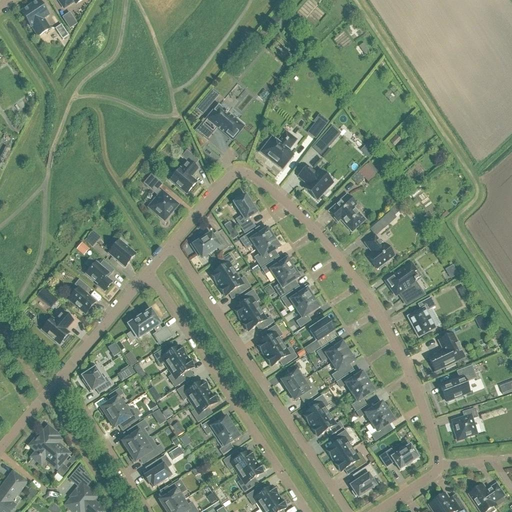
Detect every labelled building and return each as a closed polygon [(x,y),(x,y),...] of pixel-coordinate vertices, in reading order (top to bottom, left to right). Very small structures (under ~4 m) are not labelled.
[(57,0),(64,10),(74,3),(76,5),(84,0),(57,0)] [(49,30),(42,20),(48,16),(38,2),(37,3),(34,4),(33,5),(32,7),(21,14),(30,28),(31,27),(38,37),(49,30)] [(269,22),(278,30),(286,21),(276,13),(269,22)] [(70,31),(77,26),(70,15),(63,19),(70,31)] [(63,41),(69,37),(62,26),(56,30),(63,41)] [(237,91),(224,105),(234,114),(247,99),(237,91)] [(233,144),(245,128),(218,106),(206,121),(233,144)] [(316,141),(329,123),(320,116),(314,124),(315,125),(308,135),(316,141)] [(207,142),(214,134),(202,125),(196,133),(207,142)] [(331,128),(319,142),(327,149),(340,135),(331,128)] [(285,133),(281,138),(276,144),(273,142),(269,147),(267,145),(263,150),(263,157),(267,160),(271,159),(274,162),(274,165),(278,168),(285,168),(289,162),(286,160),(291,155),(288,153),(296,142),(285,133)] [(7,149),(9,142),(3,140),(1,147),(7,149)] [(306,141),(297,153),(302,157),(311,145),(306,141)] [(379,148),(371,141),(366,147),(373,154),(379,148)] [(354,145),(350,149),(363,162),(367,158),(354,145)] [(193,176),(197,171),(188,162),(181,171),(180,170),(170,182),(186,196),(196,184),(190,178),(192,176),(193,176)] [(369,185),(378,177),(368,166),(359,173),(364,179),(369,185)] [(316,176),(308,169),(309,168),(308,168),(298,179),(298,180),(299,179),(307,186),(304,189),(303,188),(318,202),(317,201),(322,195),(324,197),(329,192),(327,191),(332,185),(318,172),(317,172),(318,173),(316,176)] [(359,173),(352,180),(357,185),(364,179),(359,173)] [(152,176),(147,181),(158,191),(163,186),(152,176)] [(166,221),(170,216),(169,216),(177,207),(161,193),(153,201),(154,202),(149,209),(158,216),(157,218),(162,221),(162,220),(164,222),(165,220),(166,221)] [(290,200),(293,205),(300,200),(296,195),(290,200)] [(244,198),(243,196),(236,200),(237,202),(233,205),(241,217),(236,221),(244,235),(254,228),(250,222),(250,223),(248,220),(256,215),(245,197),(244,198)] [(363,222),(351,208),(354,205),(347,197),(329,213),(334,219),(337,217),(352,232),(363,222)] [(379,223),(385,229),(396,220),(393,217),(404,208),(399,203),(389,212),(390,214),(379,223)] [(238,238),(229,224),(223,228),(232,242),(238,238)] [(273,240),(270,236),(272,235),(268,230),(255,238),(252,233),(240,241),(246,250),(253,246),(256,251),(273,240)] [(214,243),(210,237),(200,243),(199,241),(191,247),(197,256),(199,255),(202,259),(217,249),(220,254),(227,249),(220,239),(214,243)] [(382,247),(374,237),(364,245),(370,253),(371,252),(373,254),(367,259),(376,271),(379,269),(380,271),(385,266),(384,265),(393,258),(384,246),(382,247)] [(89,238),(85,242),(92,248),(96,244),(89,238)] [(124,269),(135,256),(126,248),(127,246),(121,240),(108,255),(124,269)] [(267,257),(279,249),(273,240),(256,251),(259,256),(254,259),(260,268),(270,262),(267,257)] [(76,251),(83,257),(89,250),(82,244),(76,251)] [(92,257),(101,262),(106,254),(96,249),(92,257)] [(218,287),(236,275),(228,265),(232,262),(229,257),(219,264),(222,269),(211,276),(218,287)] [(276,281),(293,270),(287,261),(275,269),(271,264),(261,270),(265,275),(270,272),(276,281)] [(114,272),(103,263),(99,267),(95,264),(86,276),(98,286),(97,287),(104,293),(112,284),(105,279),(108,275),(110,276),(114,272)] [(255,265),(250,268),(253,274),(258,270),(255,265)] [(416,293),(410,285),(414,283),(414,284),(417,282),(416,281),(420,279),(411,267),(402,274),(401,273),(386,284),(395,296),(398,294),(406,305),(420,297),(417,292),(416,293)] [(293,270),(276,281),(279,286),(274,289),(280,299),(290,292),(287,287),(299,279),(293,270)] [(450,287),(458,283),(452,273),(444,277),(450,287)] [(200,279),(203,284),(211,280),(208,275),(200,279)] [(236,275),(218,287),(225,298),(237,290),(240,295),(250,289),(244,279),(240,281),(236,275)] [(85,316),(95,303),(86,296),(90,291),(79,282),(75,286),(78,289),(68,301),(85,316)] [(457,291),(462,301),(467,298),(462,288),(457,291)] [(43,290),(37,297),(46,305),(52,298),(43,290)] [(295,311),(312,300),(310,296),(311,295),(308,290),(294,299),(291,294),(281,301),(287,310),(292,306),(295,311)] [(241,322),(259,311),(255,305),(259,302),(252,292),(242,299),(245,304),(234,311),(241,322)] [(418,339),(435,330),(425,312),(435,307),(431,299),(418,306),(421,311),(407,319),(418,339)] [(312,300),(295,311),(301,320),(296,323),(300,329),(310,322),(307,317),(320,308),(316,303),(315,304),(312,300)] [(347,311),(352,320),(360,316),(355,307),(347,311)] [(259,311),(241,322),(248,333),(260,325),(263,330),(273,324),(270,319),(266,321),(259,311)] [(161,331),(158,327),(160,326),(150,312),(128,327),(132,333),(127,336),(131,343),(136,339),(137,341),(154,330),(157,335),(153,337),(159,346),(172,337),(166,328),(161,331)] [(65,332),(73,322),(62,313),(55,322),(52,320),(42,332),(59,346),(62,342),(64,343),(69,337),(67,336),(69,335),(65,332)] [(483,316),(475,320),(480,332),(489,328),(487,324),(490,323),(488,318),(484,319),(483,316)] [(308,332),(320,350),(330,343),(326,338),(333,333),(325,321),(308,332)] [(264,357),(282,346),(278,340),(282,337),(275,327),(265,334),(269,339),(257,346),(264,357)] [(440,342),(453,336),(450,330),(437,336),(440,342)] [(446,371),(455,367),(454,364),(464,359),(453,336),(440,342),(438,343),(443,352),(428,359),(435,373),(444,369),(446,371)] [(331,365),(348,354),(342,344),(330,352),(326,347),(316,354),(323,363),(328,360),(331,365)] [(282,346),(264,357),(271,368),(283,361),(286,365),(296,359),(290,349),(286,352),(282,346)] [(164,364),(168,370),(186,359),(179,348),(167,355),(164,350),(154,357),(160,367),(164,364)] [(303,351),(297,355),(299,359),(306,355),(303,351)] [(348,354),(331,365),(337,374),(332,377),(335,382),(345,376),(342,371),(354,363),(348,354)] [(133,359),(128,363),(132,368),(137,364),(133,359)] [(186,359),(168,370),(172,376),(168,379),(174,389),(185,382),(181,377),(193,369),(186,359)] [(287,392),(302,382),(296,373),(300,370),(297,364),(286,371),(290,377),(281,382),(287,392)] [(138,366),(133,370),(136,375),(142,372),(138,366)] [(102,381),(97,374),(99,373),(95,367),(88,372),(89,374),(83,378),(84,380),(82,382),(90,394),(100,387),(104,392),(111,387),(106,379),(102,381)] [(448,404),(454,401),(454,400),(469,394),(465,384),(476,379),(471,368),(457,373),(459,380),(440,388),(446,403),(448,402),(448,404)] [(117,376),(121,383),(131,376),(127,370),(117,376)] [(368,384),(365,380),(367,379),(363,374),(349,382),(346,377),(336,384),(340,389),(345,386),(351,395),(368,384)] [(287,392),(294,403),(300,400),(303,405),(318,395),(312,385),(306,389),(302,382),(287,392)] [(191,405),(209,394),(202,383),(190,390),(187,385),(177,392),(183,402),(187,399),(191,405)] [(362,401),(374,393),(368,384),(351,395),(356,404),(351,407),(355,412),(365,406),(362,401)] [(132,388),(128,394),(134,398),(138,392),(132,388)] [(107,420),(123,409),(117,399),(122,395),(119,390),(109,397),(112,402),(99,411),(102,416),(104,415),(107,420)] [(209,394),(191,405),(195,411),(191,414),(197,424),(207,417),(204,412),(216,405),(209,394)] [(310,428),(328,416),(324,410),(328,407),(322,397),(312,404),(315,409),(303,417),(310,428)] [(370,425),(387,414),(381,405),(370,412),(366,407),(356,414),(360,419),(365,416),(370,425)] [(123,409),(107,420),(113,430),(125,422),(129,427),(139,420),(137,418),(140,416),(136,411),(130,411),(127,407),(123,409)] [(457,442),(466,439),(466,438),(476,435),(471,420),(477,419),(474,410),(463,414),(464,419),(452,423),(454,429),(453,429),(457,442)] [(152,416),(156,422),(162,418),(159,412),(152,416)] [(387,414),(370,425),(371,425),(376,434),(371,437),(375,443),(385,436),(382,431),(388,426),(395,422),(391,417),(390,418),(387,414)] [(168,416),(161,420),(165,426),(172,422),(168,416)] [(328,416),(310,428),(317,438),(329,431),(332,436),(343,429),(339,424),(335,427),(328,416)] [(215,440),(232,429),(226,419),(217,425),(213,420),(201,428),(206,437),(211,434),(215,440)] [(122,444),(128,454),(149,440),(143,430),(147,427),(144,422),(130,431),(134,436),(122,444)] [(176,427),(172,429),(177,437),(181,435),(176,427)] [(45,461),(51,466),(57,471),(69,456),(54,443),(59,437),(48,428),(30,449),(36,453),(31,458),(40,466),(45,461)] [(232,429),(215,440),(221,450),(219,451),(222,457),(233,450),(230,445),(239,439),(232,429)] [(333,463),(351,451),(347,445),(351,442),(344,432),(334,439),(338,444),(326,452),(333,463)] [(149,440),(128,454),(131,459),(130,459),(133,465),(143,458),(147,463),(163,452),(160,447),(156,449),(150,439),(149,440)] [(412,451),(409,447),(394,457),(390,451),(379,459),(386,469),(392,465),(391,464),(393,463),(399,472),(418,460),(416,458),(418,457),(414,450),(412,451)] [(351,451),(333,463),(341,473),(352,466),(356,471),(366,464),(359,454),(355,457),(351,451)] [(237,476),(255,464),(248,453),(236,461),(233,456),(223,462),(229,472),(233,470),(237,476)] [(74,456),(68,463),(72,466),(78,459),(74,456)] [(153,489),(171,478),(166,470),(171,467),(165,458),(152,466),(156,471),(144,478),(148,485),(150,485),(153,489)] [(255,464),(237,476),(241,482),(237,484),(244,494),(254,487),(251,482),(262,475),(255,464)] [(56,475),(61,479),(68,471),(63,466),(56,475)] [(97,498),(86,489),(91,483),(81,467),(69,481),(80,489),(77,493),(75,492),(70,499),(71,500),(65,507),(71,511),(104,511),(93,503),(97,498)] [(358,499),(375,488),(370,480),(375,476),(369,467),(353,477),(357,483),(350,488),(353,492),(351,493),(355,499),(357,498),(358,499)] [(197,469),(192,473),(195,477),(200,474),(197,469)] [(10,504),(25,484),(12,475),(8,480),(9,481),(0,492),(0,511),(11,511),(14,507),(10,504)] [(164,511),(166,511),(183,502),(185,500),(181,495),(186,492),(180,482),(168,490),(171,495),(159,503),(164,511)] [(505,498),(497,486),(487,493),(483,487),(470,496),(480,511),(494,511),(493,509),(496,507),(494,504),(505,498)] [(256,504),(260,511),(278,499),(271,488),(259,496),(256,491),(246,497),(252,507),(256,504)] [(30,495),(27,500),(30,503),(37,494),(31,490),(28,494),(30,495)] [(466,511),(456,496),(450,500),(446,494),(440,499),(439,498),(433,502),(434,503),(428,506),(432,511),(466,511)] [(278,499),(260,511),(261,511),(282,511),(285,510),(278,499)] [(183,502),(166,511),(196,511),(191,504),(186,507),(183,502)]
